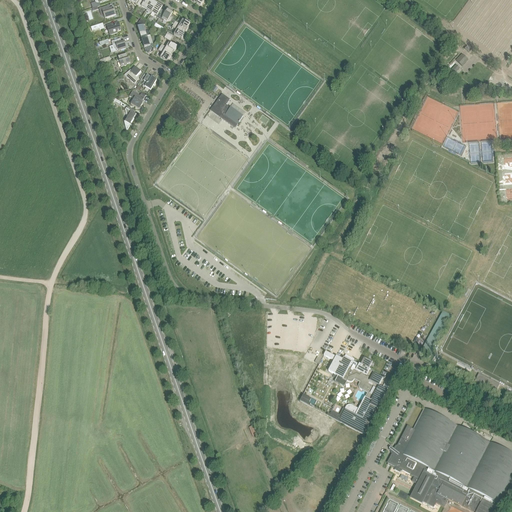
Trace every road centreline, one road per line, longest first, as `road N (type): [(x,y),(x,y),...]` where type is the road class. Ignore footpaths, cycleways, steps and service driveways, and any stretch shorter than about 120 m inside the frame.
road 1 (residential): [(172,75),(128,152),(178,289),(326,314),(511,410)]
road 2 (secondary): [(220,511),(46,0)]
road 3 (track): [(23,511),(49,293),(85,212),(15,0)]
